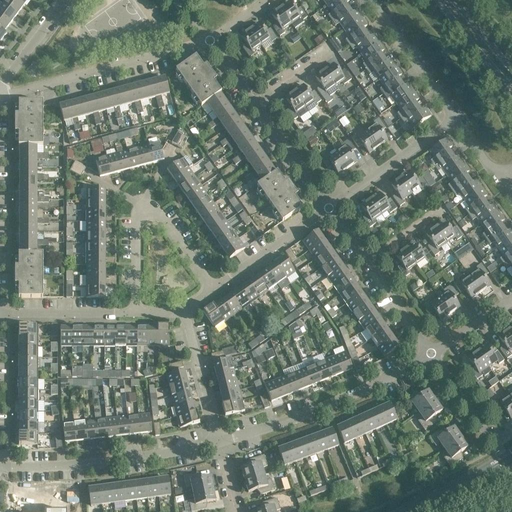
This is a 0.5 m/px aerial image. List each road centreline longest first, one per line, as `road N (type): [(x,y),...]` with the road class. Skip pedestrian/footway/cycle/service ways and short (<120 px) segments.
road 1 (residential): [(218,443),(325,408),(430,351)]
road 2 (residential): [(0,466),(82,464),(218,443)]
road 3 (residential): [(135,312),(136,222),(144,206),(159,214),(211,291)]
road 4 (residential): [(0,95),(210,38)]
road 5 (residential): [(329,207),(210,38)]
road 6 (residential): [(430,351),(329,207)]
road 7 (residential): [(329,207),(449,119)]
road 8 (residential): [(211,291),(329,207)]
road 9 (residential): [(449,119),(369,0)]
road 10 (residential): [(218,443),(181,312)]
road 11 (residential): [(0,312),(135,312)]
road 12 (residential): [(511,430),(492,442),(430,351)]
road 13 (secondary): [(439,0),(511,97)]
